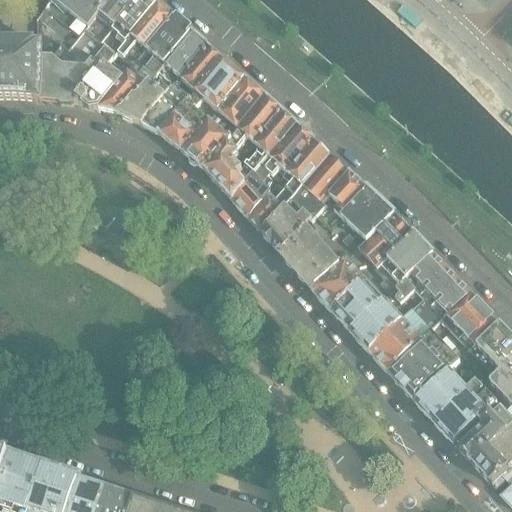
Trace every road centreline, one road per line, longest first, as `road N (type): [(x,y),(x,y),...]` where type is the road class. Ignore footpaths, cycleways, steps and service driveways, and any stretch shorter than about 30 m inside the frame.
road 1 (residential): [(0,130),(115,145),(178,183),(477,511)]
road 2 (residential): [(185,0),(511,305)]
road 3 (residential): [(249,511),(0,430)]
